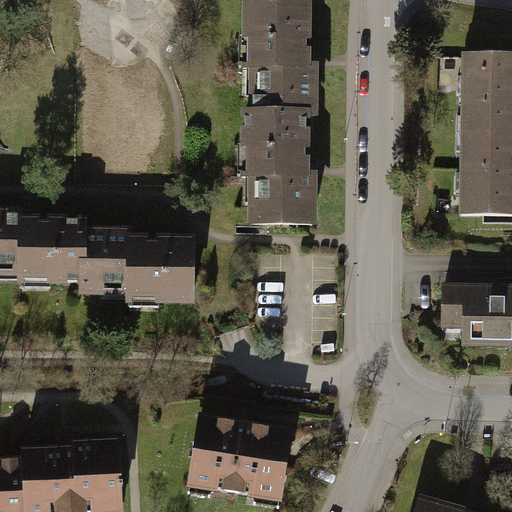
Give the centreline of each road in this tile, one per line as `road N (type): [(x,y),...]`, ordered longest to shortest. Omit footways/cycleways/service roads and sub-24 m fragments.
road 1 (residential): [(401,400),(371,315),(382,0)]
road 2 (residential): [(353,511),(401,400)]
